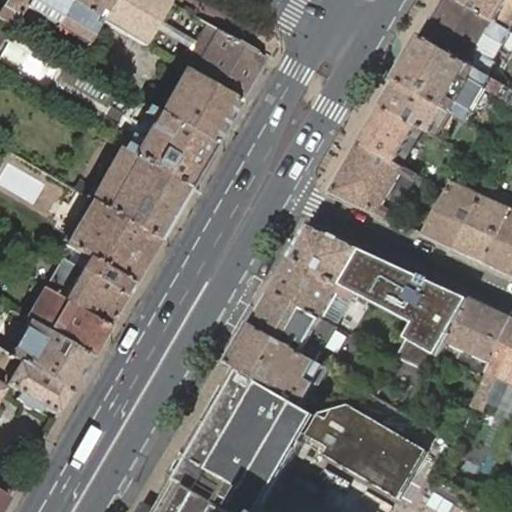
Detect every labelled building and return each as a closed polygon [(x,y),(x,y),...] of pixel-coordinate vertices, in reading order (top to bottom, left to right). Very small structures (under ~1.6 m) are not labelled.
[(6,0),(0,11),(0,20),(12,27),(18,17),(28,0),(6,0)] [(70,0),(29,0),(60,18),(70,0)] [(112,0),(70,0),(60,18),(55,27),(61,31),(64,26),(89,40),(101,21),(112,0)] [(173,4),(166,0),(112,0),(101,21),(147,48),(173,4)] [(511,32),(456,0),(444,0),(423,38),(489,77),(497,63),(493,61),(477,52),(488,35),(503,44),(511,32)] [(511,0),(456,0),(511,32),(511,29),(511,0)] [(27,22),(18,17),(12,27),(21,33),(27,22)] [(189,51),(195,34),(168,24),(162,41),(189,51)] [(185,70),(193,75),(218,31),(207,24),(181,68),(185,70)] [(218,31),(193,75),(240,103),(266,59),(218,31)] [(503,44),(488,35),(477,52),(493,61),(497,56),(500,50),(503,44)] [(489,77),(423,38),(398,81),(447,110),(468,122),(487,90),(499,97),(506,86),(489,77)] [(160,114),(215,146),(240,103),(193,75),(185,70),(160,114)] [(447,110),(398,81),(382,107),(418,126),(432,134),(447,110)] [(126,144),(123,150),(189,189),(215,146),(160,114),(148,106),(145,113),(155,119),(137,150),(126,144)] [(418,126),(382,107),(360,144),(396,164),(418,126)] [(145,113),(126,144),(137,150),(155,119),(145,113)] [(396,164),(360,144),(332,193),(393,221),(397,214),(384,207),(402,176),(415,183),(419,176),(396,164)] [(123,150),(121,149),(118,154),(115,160),(111,167),(102,184),(98,190),(95,195),(89,192),(92,187),(91,186),(85,183),(80,180),(74,191),(92,201),(159,241),(189,189),(123,150)] [(415,183),(402,176),(384,207),(397,214),(415,183)] [(455,250),(484,195),(454,181),(448,192),(424,235),(455,250)] [(511,213),(511,207),(484,195),(455,250),(486,264),(511,213)] [(143,269),(159,241),(92,201),(87,209),(84,214),(81,220),(77,226),(65,246),(86,258),(80,270),(126,297),(143,269)] [(511,213),(486,264),(511,275),(511,213)] [(416,326),(439,284),(312,226),(292,260),(357,295),(416,326)] [(126,297),(80,270),(60,259),(43,289),(44,289),(108,327),(126,297)] [(357,295),(292,260),(273,292),(323,320),(337,329),(357,295)] [(439,284),(416,326),(398,358),(432,374),(440,357),(475,301),(439,284)] [(108,327),(44,289),(41,294),(32,309),(28,316),(27,319),(30,322),(39,326),(48,332),(91,358),(108,327)] [(273,292),(254,326),(303,355),(318,363),(337,329),(323,320),(273,292)] [(511,324),(511,317),(475,301),(440,357),(450,362),(457,348),(476,357),(469,371),(487,379),(494,365),(511,324)] [(71,392),(91,358),(48,332),(39,326),(30,322),(26,329),(27,330),(19,344),(16,349),(14,349),(10,356),(19,362),(71,392)] [(511,324),(494,365),(487,379),(474,407),(485,412),(490,401),(500,377),(511,382),(511,324)] [(254,326),(230,366),(242,372),(296,403),(304,407),(316,387),(319,389),(330,370),(318,363),(303,355),(254,326)] [(457,348),(450,362),(469,371),(476,357),(457,348)] [(10,356),(0,350),(0,387),(3,389),(5,384),(6,385),(20,393),(16,399),(21,402),(35,410),(39,413),(43,407),(50,411),(57,416),(71,392),(19,362),(10,356)] [(296,403),(242,372),(164,506),(160,511),(264,511),(293,464),(309,437),(310,435),(313,430),(320,417),(304,407),(296,403)] [(511,382),(500,377),(490,401),(511,411),(511,382)] [(322,416),(321,418),(323,418),(371,447),(415,472),(428,451),(352,407),(322,416)] [(320,417),(313,430),(328,438),(332,439),(336,456),(350,464),(347,468),(399,501),(415,472),(371,447),(323,418),(321,418),(320,417)] [(318,451),(310,447),(305,455),(313,459),(318,451)] [(445,472),(439,486),(450,492),(457,478),(445,472)] [(439,486),(434,483),(431,488),(471,511),(484,511),(482,511),(450,492),(439,486)]
